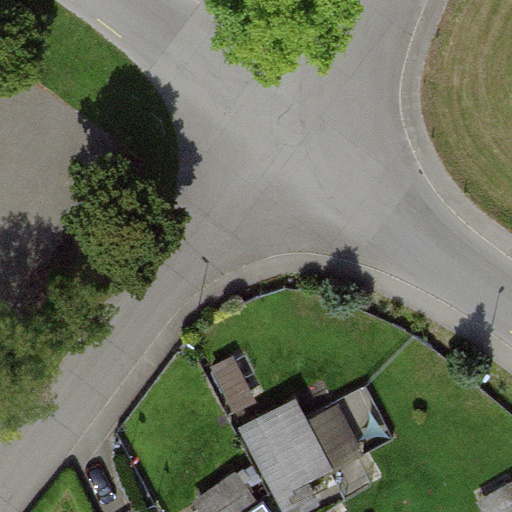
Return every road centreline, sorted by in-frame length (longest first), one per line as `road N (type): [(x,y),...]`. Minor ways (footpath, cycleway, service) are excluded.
road 1 (unclassified): [(283,122),(0,496)]
road 2 (tertiary): [(511,305),(283,122)]
road 3 (unclassified): [(283,122),(126,0)]
road 4 (unclassified): [(283,122),(369,0)]
